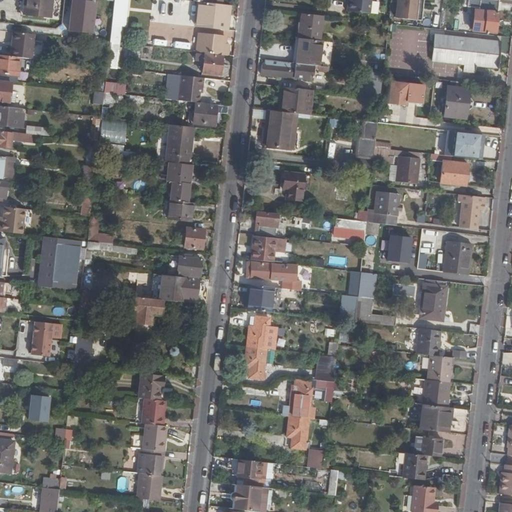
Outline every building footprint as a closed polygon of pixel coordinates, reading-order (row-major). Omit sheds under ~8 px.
[(25,0),(24,13),(47,16),(48,0),(52,0),(53,0),(25,0)] [(93,0),(72,0),(69,30),(89,32),(93,0)] [(371,0),(348,0),(347,10),(370,12),(371,0)] [(422,0),(397,0),(396,16),(420,19),(422,0)] [(499,0),(468,0),(468,6),(480,7),(478,20),(485,21),(484,31),(495,32),(496,24),(501,24),(501,20),(497,20),(499,0)] [(170,3),(169,17),(182,18),(183,4),(170,3)] [(112,17),(124,18),(126,5),(114,4),(112,17)] [(301,22),(300,36),(321,39),(324,15),(302,13),(301,22)] [(396,31),(396,23),(389,22),(388,30),(396,31)] [(120,24),(111,23),(109,41),(118,42),(120,24)] [(34,33),(12,30),(10,56),(19,57),(31,58),(34,33)] [(196,51),(223,54),(225,36),(199,34),(196,51)] [(478,57),(500,60),(501,41),(436,35),(434,52),(478,57)] [(296,61),(315,64),(320,64),(323,39),(321,39),(300,36),(298,36),(296,61)] [(106,67),(116,68),(119,42),(118,42),(109,41),(107,66),(106,67)] [(499,68),(500,60),(478,57),(434,52),(434,60),(466,64),(466,70),(476,71),(477,65),(499,68)] [(203,72),(221,74),(222,66),(222,61),(223,56),(205,54),(196,53),(195,60),(204,61),(203,72)] [(10,56),(0,54),(0,72),(8,74),(18,75),(19,57),(10,56)] [(265,62),(262,62),(261,72),(313,78),(315,64),(296,61),(292,61),(279,60),(265,58),(265,62)] [(21,67),(19,76),(27,77),(29,69),(21,67)] [(366,95),(380,97),(383,71),(369,70),(366,95)] [(177,99),(197,101),(199,102),(200,86),(202,86),(203,78),(180,75),(177,99)] [(11,82),(0,80),(0,100),(9,101),(11,82)] [(406,82),(390,80),(387,102),(404,104),(406,82)] [(294,112),(304,113),(306,98),(307,98),(309,88),(282,85),(279,110),(294,112)] [(449,86),(445,116),(467,119),(470,88),(449,86)] [(94,101),(102,102),(103,101),(104,91),(95,90),(94,101)] [(104,91),(103,101),(110,102),(111,92),(104,91)] [(216,112),(228,113),(229,105),(199,102),(197,101),(194,121),(215,123),(216,112)] [(20,107),(0,104),(0,121),(22,124),(24,112),(19,111),(20,107)] [(108,116),(110,107),(102,106),(101,114),(108,116)] [(279,110),(270,109),(267,145),(287,147),(288,135),(291,135),(294,112),(279,110)] [(98,140),(123,144),(126,123),(101,120),(98,140)] [(377,121),(369,120),(368,133),(370,133),(370,138),(375,139),(377,121)] [(168,131),(193,134),(194,126),(169,124),(168,131)] [(15,131),(0,129),(0,147),(10,148),(11,134),(15,134),(15,131)] [(190,154),(193,134),(168,131),(165,160),(172,161),(186,163),(187,156),(187,153),(190,154)] [(36,143),(37,134),(22,132),(21,141),(36,143)] [(454,138),(448,137),(445,155),(452,156),(454,138)] [(481,141),(454,138),(452,156),(479,159),(481,141)] [(391,149),(392,142),(375,141),(375,147),(391,149)] [(375,147),(373,161),(394,163),(395,149),(391,149),(375,147)] [(444,162),(444,155),(430,154),(430,158),(429,160),(442,161),(444,162)] [(0,173),(13,175),(15,157),(0,155),(0,173)] [(419,159),(398,157),(396,181),(416,183),(419,159)] [(188,201),(193,163),(186,163),(172,161),(171,165),(164,165),(163,176),(170,176),(170,180),(171,180),(169,199),(177,199),(184,200),(188,201)] [(440,183),(465,186),(468,164),(444,162),(442,161),(440,183)] [(84,189),(92,190),(95,165),(85,164),(82,189),(84,189)] [(288,193),(287,198),(301,200),(304,174),(283,172),(281,193),(288,193)] [(81,214),(89,215),(92,190),(84,189),(81,214)] [(380,222),(396,224),(397,209),(401,209),(402,204),(398,203),(399,193),(377,190),(375,209),(368,208),(368,211),(367,221),(372,221),(380,222)] [(483,208),(484,198),(462,196),(458,226),(476,228),(479,211),(479,207),(483,208)] [(184,200),(177,199),(175,217),(181,218),(184,200)] [(181,218),(203,220),(205,203),(188,201),(184,200),(181,218)] [(26,208),(1,205),(0,209),(0,230),(23,233),(26,208)] [(358,210),(357,219),(367,221),(368,211),(358,210)] [(260,220),(259,232),(273,233),(274,226),(277,226),(278,213),(257,211),(257,219),(260,220)] [(92,240),(111,243),(112,234),(97,232),(99,216),(89,215),(87,240),(92,240)] [(335,231),(365,235),(367,221),(357,219),(352,219),(337,217),(335,231)] [(377,246),(377,244),(370,244),(372,221),(367,221),(365,235),(364,245),(370,245),(377,246)] [(377,244),(380,222),(372,221),(370,244),(377,244)] [(202,228),(184,227),(183,244),(200,246),(202,228)] [(276,250),(286,252),(288,238),(278,237),(255,234),(252,258),(275,260),(276,250)] [(57,237),(44,235),(39,276),(52,278),(57,237)] [(81,289),(84,265),(85,250),(87,240),(57,237),(52,278),(51,286),(81,289)] [(448,238),(444,269),(469,272),(473,241),(448,238)] [(171,255),(169,272),(200,275),(201,258),(171,255)] [(312,265),(323,266),(324,259),(313,258),(312,265)] [(280,279),(279,286),(292,288),(295,265),(253,260),(251,276),(280,279)] [(91,290),(94,266),(84,265),(81,289),(87,290),(91,290)] [(354,270),(351,294),(358,295),(361,270),(354,270)] [(177,295),(179,277),(159,275),(157,297),(163,298),(176,300),(177,295)] [(52,278),(39,276),(38,284),(51,286),(52,278)] [(197,279),(179,277),(177,295),(195,297),(197,279)] [(441,317),(445,280),(426,278),(422,314),(441,317)] [(16,282),(0,279),(0,310),(13,312),(16,282)] [(250,283),(247,307),(270,310),(273,286),(250,283)] [(394,284),(393,293),(414,295),(415,286),(394,284)] [(161,313),(163,298),(157,297),(133,295),(131,310),(136,310),(135,320),(149,322),(149,316),(155,317),(155,312),(161,313)] [(358,295),(355,319),(395,323),(395,316),(371,313),(373,297),(358,295)] [(250,324),(247,344),(267,347),(276,348),(279,325),(270,324),(271,316),(256,315),(255,324),(250,324)] [(52,323),(34,321),(31,353),(49,355),(52,323)] [(438,355),(441,330),(420,327),(417,353),(431,354),(438,355)] [(92,335),(76,333),(75,339),(91,341),(92,335)] [(403,344),(403,336),(378,334),(377,342),(403,344)] [(91,341),(75,339),(73,364),(81,365),(86,365),(88,365),(91,341)] [(328,354),(338,355),(339,344),(339,342),(330,341),(328,354)] [(247,344),(246,344),(244,363),(250,364),(249,370),(249,374),(263,376),(267,347),(247,344)] [(453,357),(466,358),(467,351),(454,350),(453,357)] [(317,378),(335,380),(336,367),(338,355),(328,354),(320,353),(317,378)] [(452,357),(438,355),(431,354),(428,379),(449,381),(452,357)] [(13,366),(14,357),(1,356),(0,365),(13,366)] [(81,365),(73,364),(71,381),(84,383),(86,365),(81,365)] [(161,384),(162,374),(140,371),(137,396),(144,397),(158,398),(159,384),(161,384)] [(295,375),(294,383),(313,385),(314,377),(295,375)] [(317,378),(316,378),(315,383),(327,385),(325,400),(332,401),(333,393),(335,380),(317,378)] [(446,407),(449,381),(428,379),(427,379),(424,404),(446,407)] [(284,403),(283,413),(289,414),(309,416),(314,416),(315,405),(310,404),(313,385),(294,383),(293,383),(291,404),(284,403)] [(27,421),(48,422),(49,396),(28,395),(27,421)] [(162,424),(165,399),(158,398),(144,397),(141,422),(145,423),(162,424)] [(450,421),(451,407),(446,407),(424,404),(423,404),(420,428),(447,432),(448,420),(450,421)] [(309,416),(289,414),(287,434),(292,434),(291,444),(305,446),(309,416)] [(163,449),(166,425),(162,424),(145,423),(143,447),(163,449)] [(58,427),(57,437),(65,438),(66,428),(58,427)] [(427,455),(440,456),(442,439),(417,436),(415,453),(427,455)] [(0,469),(10,471),(14,439),(0,437),(0,469)] [(163,465),(165,450),(163,449),(143,447),(141,447),(138,471),(139,472),(160,474),(160,464),(163,465)] [(427,455),(415,453),(406,452),(403,476),(425,479),(427,455)] [(259,459),(226,455),(225,465),(233,466),(235,466),(234,473),(234,476),(262,479),(262,475),(257,475),(259,459)] [(310,457),(309,465),(324,467),(325,460),(325,459),(310,457)] [(511,464),(505,464),(504,470),(504,478),(501,478),(499,493),(511,494),(511,464)] [(345,480),(346,471),(330,470),(329,495),(335,495),(335,479),(345,480)] [(142,497),(159,499),(162,474),(160,474),(139,472),(137,496),(142,497)] [(438,480),(452,482),(453,473),(443,473),(443,476),(438,476),(438,480)] [(45,486),(59,488),(60,479),(45,477),(45,486)] [(238,483),(235,507),(270,511),(273,487),(238,483)] [(416,483),(414,511),(427,511),(434,511),(436,501),(433,501),(434,485),(416,483)] [(46,511),(52,511),(56,511),(59,490),(50,489),(49,496),(47,496),(46,511)] [(511,511),(511,503),(500,502),(499,511),(511,511)]
